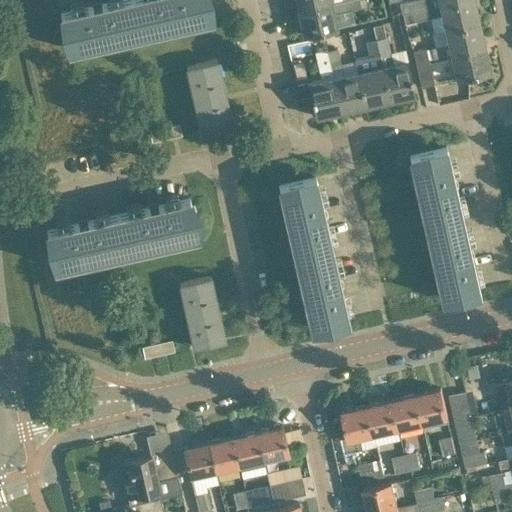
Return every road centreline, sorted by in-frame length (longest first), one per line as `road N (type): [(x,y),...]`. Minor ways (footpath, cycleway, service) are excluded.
road 1 (unclassified): [(299,363),(511,313)]
road 2 (residential): [(268,370),(219,160)]
road 3 (residential): [(219,160),(28,203)]
road 4 (residential): [(511,274),(470,104)]
road 5 (residential): [(380,302),(339,133)]
road 6 (unclassified): [(175,392),(2,403)]
road 7 (unclassified): [(11,437),(175,392)]
road 8 (residential): [(328,511),(299,363)]
road 9 (residential): [(275,147),(245,0)]
road 10 (residential): [(339,133),(470,104)]
